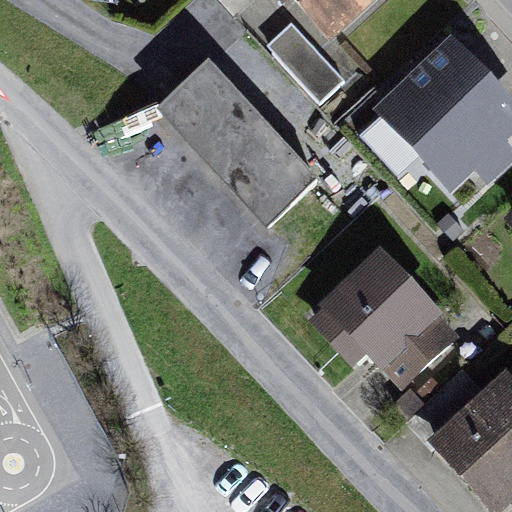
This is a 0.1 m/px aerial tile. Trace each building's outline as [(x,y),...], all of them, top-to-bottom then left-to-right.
[(274,0),(320,50),(375,0),(274,0)] [(320,116),(344,94),(287,31),(262,53),(320,116)] [(444,201),(511,138),(511,126),(451,60),(377,127),(444,201)] [(264,238),(313,193),(200,70),(151,114),(264,238)] [(511,280),(511,233),(488,255),(511,280)] [(449,347),(382,266),(316,320),(384,401),(449,347)] [(511,511),(511,410),(505,402),(435,464),(477,511),(511,511)]
